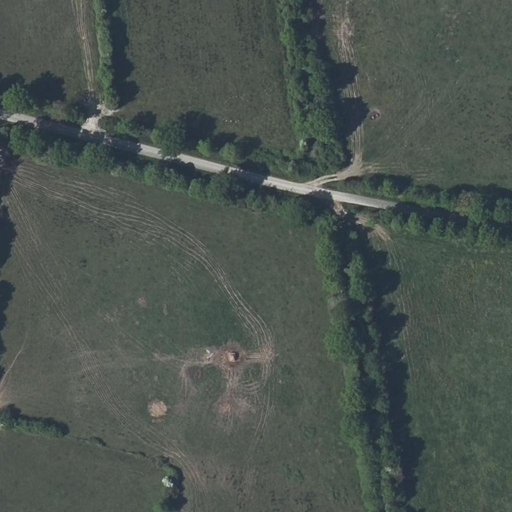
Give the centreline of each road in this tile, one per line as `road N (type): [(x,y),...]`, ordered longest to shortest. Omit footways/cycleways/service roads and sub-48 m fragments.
road 1 (unclassified): [(511,228),(334,198),(0,115)]
road 2 (track): [(304,0),(386,511)]
